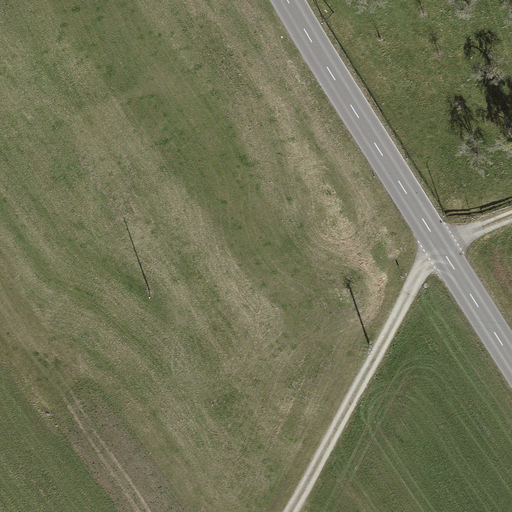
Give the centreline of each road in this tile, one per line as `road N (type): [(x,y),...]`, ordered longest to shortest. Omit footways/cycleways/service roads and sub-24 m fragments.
road 1 (tertiary): [(285,0),(511,355)]
road 2 (track): [(441,242),(288,511)]
